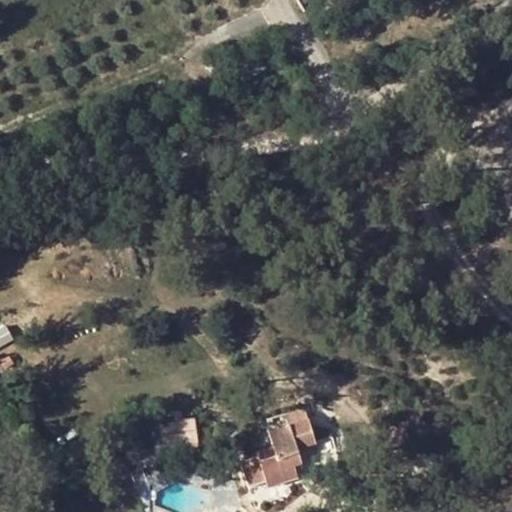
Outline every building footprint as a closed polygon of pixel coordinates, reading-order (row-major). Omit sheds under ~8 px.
[(241,77),(251,72),(247,64),(238,67),(241,77)] [(314,442),(304,408),(265,419),(273,446),(258,451),(268,484),(296,476),(294,466),(303,464),(297,447),(314,442)] [(179,442),(197,441),(195,420),(160,423),(161,444),(179,442)] [(391,452),(412,441),(403,424),(383,436),(391,452)] [(197,441),(179,442),(180,452),(198,450),(197,441)]
